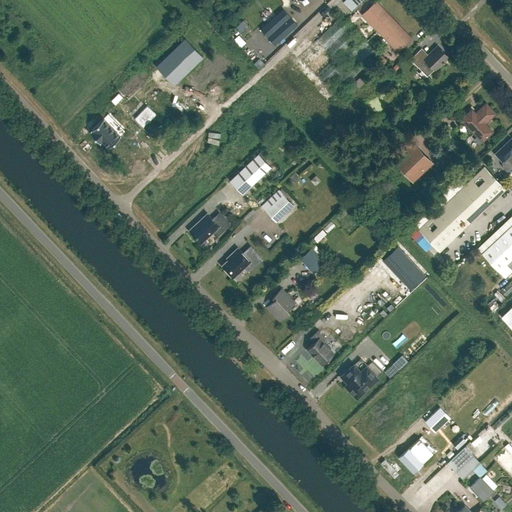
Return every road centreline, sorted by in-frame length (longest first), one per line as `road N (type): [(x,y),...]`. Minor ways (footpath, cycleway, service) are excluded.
road 1 (unclassified): [(409,511),(0,79)]
road 2 (unclassified): [(301,511),(0,193)]
